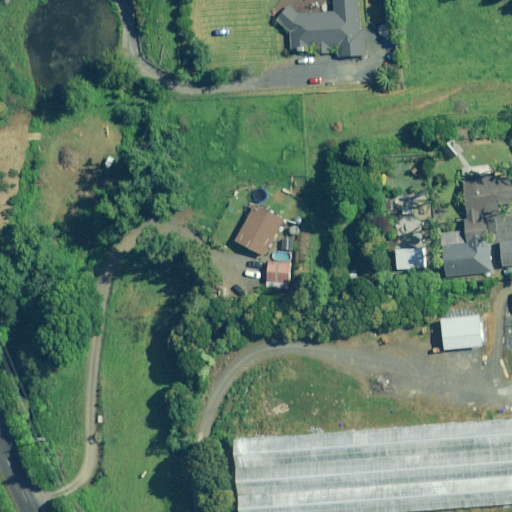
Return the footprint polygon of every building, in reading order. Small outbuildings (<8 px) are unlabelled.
[(359,28),(358,0),(333,0),(334,12),(299,13),(290,5),(276,19),(290,32),(290,51),(310,51),(310,49),(316,48),(316,54),(330,53),(330,47),(337,47),(337,57),(365,56),(364,28),(359,28)] [(447,146),(456,158),(465,150),(456,139),(447,146)] [(441,232),(446,276),(494,272),(491,241),(488,241),(485,212),(499,211),(499,205),(511,203),(511,177),(499,179),(497,165),(461,168),(466,218),(463,219),(464,230),(441,232)] [(256,203),(235,240),(262,256),(284,219),(256,203)] [(511,240),(501,242),(503,267),(511,266),(511,240)] [(266,260),(265,282),(287,283),(288,261),(266,260)] [(483,316),(443,318),(444,349),(484,348),(483,316)] [(511,404),(235,425),(242,511),(511,490),(511,404)] [(511,511),(511,502),(381,511),(511,511)]
